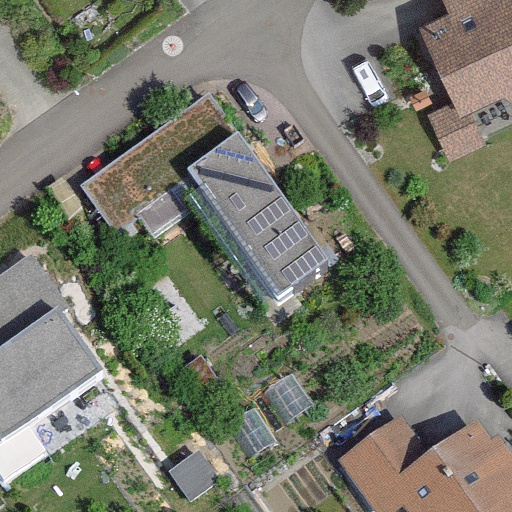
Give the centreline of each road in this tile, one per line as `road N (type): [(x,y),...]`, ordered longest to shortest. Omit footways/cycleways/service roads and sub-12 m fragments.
road 1 (residential): [(233,28),(453,328)]
road 2 (residential): [(0,196),(233,28)]
